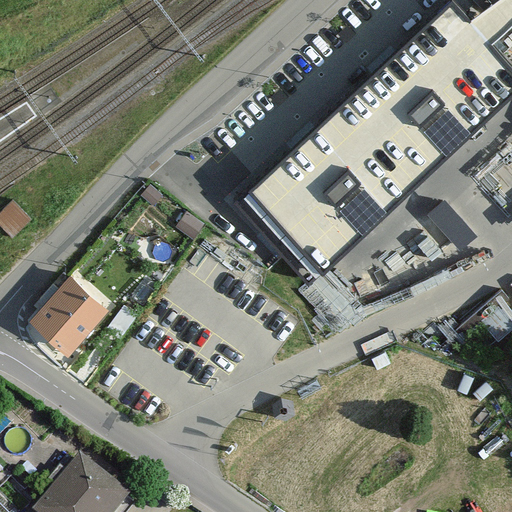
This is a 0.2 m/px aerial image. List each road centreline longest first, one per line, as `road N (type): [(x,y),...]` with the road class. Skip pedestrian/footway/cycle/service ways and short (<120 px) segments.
road 1 (residential): [(317,0),(131,166),(0,310)]
road 2 (residential): [(0,351),(236,511)]
